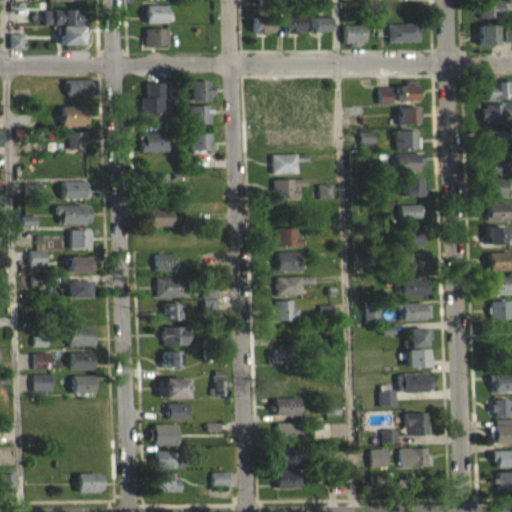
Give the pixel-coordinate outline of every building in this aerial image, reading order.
[(74,9),(73,0),(39,0),(39,3),(45,3),(46,9),(74,9)] [(143,2),(165,2),(165,19),(143,20),(143,2)] [(478,27),(505,26),(505,9),(477,10),(478,27)] [(143,31),(165,31),(165,14),(143,14),(143,31)] [(80,19),(41,18),(41,33),(80,34),(80,19)] [(250,42),(271,42),(271,25),(251,25),(250,42)] [(327,25),(309,26),(309,41),(327,40),(327,25)] [(143,26),(165,26),(165,43),(143,43),(143,26)] [(300,26),(283,26),(283,41),(301,41),(300,26)] [(416,50),(416,33),(386,33),(386,51),(416,50)] [(476,34),(477,54),(495,54),(495,33),(476,34)] [(342,54),(362,53),(362,34),(341,34),(342,54)] [(83,35),(57,35),(58,54),(84,53),(83,35)] [(165,37),(142,37),(141,54),(165,54),(165,37)] [(7,58),(21,58),(21,42),(7,43),(7,58)] [(90,88),(62,89),(62,104),(90,104),(90,88)] [(209,109),(208,89),(188,90),(188,110),(209,109)] [(509,91),(484,91),(485,109),(510,108),(509,91)] [(143,92),(143,106),(136,106),(137,134),(161,133),(160,92),(143,92)] [(276,133),(275,103),(280,103),(279,94),(270,95),(271,99),(249,100),(250,134),(276,133)] [(414,94),(396,95),(397,110),(415,109),(414,94)] [(377,113),(390,112),(389,95),(376,95),(377,113)] [(325,133),(324,100),(304,101),(305,133),(325,133)] [(481,132),(505,132),(504,112),(481,113),(481,132)] [(58,115),(59,135),(86,134),(86,122),(81,122),(81,114),(58,115)] [(185,114),(185,133),(208,132),(208,114),(185,114)] [(415,133),(415,116),(397,116),(397,133),(415,133)] [(393,158),(417,158),(416,139),(393,139),(393,158)] [(503,139),(480,139),(481,157),(503,157),(503,139)] [(84,140),(65,141),(66,161),(84,161),(84,140)] [(372,140),(357,140),(357,152),(372,152),(372,140)] [(138,161),(164,160),(163,141),(138,142),(138,161)] [(208,159),(208,141),(186,142),(186,159),(208,159)] [(395,181),(420,180),(419,161),(394,162),(395,181)] [(268,164),(268,182),(295,182),(294,163),(268,164)] [(483,166),(484,173),(490,172),(490,182),(506,181),(505,164),(483,166)] [(165,182),(146,183),(147,202),(166,202),(165,182)] [(419,205),(418,186),(400,186),(400,206),(419,205)] [(505,188),(484,187),(484,206),(504,206),(505,188)] [(297,195),(304,195),(303,188),(270,188),(270,207),(298,207),(297,195)] [(59,208),(84,207),(83,190),(59,190),(59,208)] [(329,208),(329,193),(316,193),(315,207),(329,208)] [(511,212),(485,214),(486,229),(511,228),(511,212)] [(419,213),(397,214),(398,232),(420,231),(419,213)] [(87,233),(87,215),(52,214),(52,224),(58,224),(58,233),(87,233)] [(167,218),(144,217),(144,234),(166,235),(167,218)] [(34,225),(19,224),(19,234),(34,235),(34,225)] [(503,253),(503,234),(485,235),(486,254),(503,253)] [(274,255),(300,254),(299,246),(294,246),(294,236),(273,237),(274,255)] [(419,237),(398,238),(398,256),(419,256),(419,237)] [(66,258),(89,258),(90,239),(66,238),(66,258)] [(26,259),(27,275),(43,275),(43,259),(26,259)] [(273,261),(274,280),(300,279),(300,261),(273,261)] [(395,262),(396,281),(421,280),(421,261),(395,262)] [(507,261),(486,261),(487,280),(508,279),(507,261)] [(172,262),(152,263),(153,280),(172,280),(172,262)] [(90,281),(89,266),(65,266),(65,282),(90,281)] [(28,295),(40,294),(40,284),(28,284),(28,295)] [(299,293),(312,293),(311,285),(273,286),(273,304),(299,304),(299,293)] [(152,307),(185,306),(185,286),(152,287),(152,307)] [(509,303),(508,286),(487,286),(488,303),(509,303)] [(397,305),(425,305),(425,287),(396,288),(397,305)] [(65,307),(91,306),(90,290),(65,290),(65,307)] [(199,296),(200,317),(215,316),(214,295),(199,296)] [(289,309),(270,310),(271,331),(296,330),(295,317),(289,317),(289,309)] [(508,328),(508,310),(487,310),(487,329),(508,328)] [(362,311),(362,332),(377,331),(377,311),(362,311)] [(428,329),(428,311),(396,312),(396,329),(428,329)] [(161,329),(177,329),(177,312),(160,312),(161,329)] [(66,325),(88,325),(88,332),(91,332),(91,343),(66,343),(66,325)] [(185,336),(161,335),(160,354),(184,354),(185,336)] [(90,354),(90,336),(65,336),(66,355),(90,354)] [(427,356),(426,337),(406,337),(406,356),(427,356)] [(45,355),(45,345),(31,345),(31,355),(45,355)] [(288,352),(276,353),(276,358),(269,358),(270,374),(288,373),(288,352)] [(403,358),(404,377),(425,376),(425,358),(403,358)] [(160,376),(178,376),(178,360),(160,360),(160,376)] [(68,378),(89,378),(89,361),(68,361),(68,378)] [(47,362),(30,362),(31,379),(47,379),(47,362)] [(221,404),(221,380),(211,380),(210,404),(221,404)] [(429,382),(395,383),(395,401),(430,400),(429,382)] [(48,383),(30,383),(29,400),(48,400),(48,383)] [(511,398),(511,383),(487,384),(487,393),(491,393),(491,401),(511,400),(511,398)] [(91,385),(69,384),(69,402),(91,402),(91,385)] [(186,408),(186,388),(160,387),(160,407),(186,408)] [(271,396),(296,395),(297,413),(272,413),(271,396)] [(376,400),(377,414),(393,414),(392,399),(376,400)] [(297,406),(271,407),(272,425),(297,424),(297,406)] [(506,425),(506,408),(490,408),(491,425),(506,425)] [(184,428),(184,412),(165,412),(165,427),(184,428)] [(273,421),(298,420),(298,438),(273,438),(273,421)] [(424,444),(424,422),(402,422),(402,433),(409,433),(409,444),(424,444)] [(299,449),(299,432),(273,432),(274,450),(299,449)] [(175,454),(176,433),(151,433),(150,453),(175,454)] [(492,453),(511,452),(511,433),(492,434),(492,453)] [(326,446),(327,434),(314,434),(314,446),(326,446)] [(393,438),(378,438),(379,451),(393,451),(393,438)] [(273,445),(299,444),(299,462),(274,462),(273,445)] [(297,455),(272,456),(272,475),(297,474),(297,455)] [(427,456),(397,457),(398,476),(427,476),(427,456)] [(366,458),(367,477),(385,476),(384,457),(366,458)] [(511,458),(491,460),(492,477),(511,475),(511,458)] [(152,477),(181,477),(181,466),(173,466),(173,460),(152,460),(152,477)] [(296,479),(274,480),(274,498),(296,497),(296,479)] [(511,498),(511,480),(495,481),(495,499),(511,498)] [(210,496),(227,496),(226,481),(209,481),(210,496)] [(0,500),(14,500),(13,482),(0,482),(0,500)] [(75,501),(101,501),(100,482),(75,482),(75,501)] [(169,482),(152,482),(152,501),(178,501),(178,490),(169,491),(169,482)]
